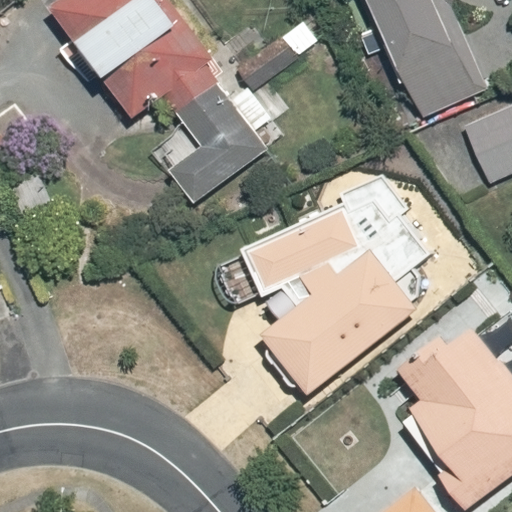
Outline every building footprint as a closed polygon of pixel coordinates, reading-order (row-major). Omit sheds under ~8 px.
[(179,0),(68,0),(63,4),(144,112),(172,92),(211,143),(178,167),(204,201),(275,147),(213,64),(222,57),(179,0)] [(367,0),(388,47),(401,42),(431,112),(494,86),(459,5),(461,0),(367,0)] [(511,172),(511,104),(467,123),(490,181),(511,172)] [(308,303),(272,330),(320,391),(430,307),(408,278),(439,254),(408,213),(414,209),(388,175),(350,192),(355,202),(253,247),(274,294),(294,285),(308,303)] [(449,472),(478,508),(511,481),(511,365),(481,326),(458,344),(451,334),(409,367),(433,397),(421,406),(463,461),(449,472)] [(463,511),(433,472),(378,511),(463,511)]
